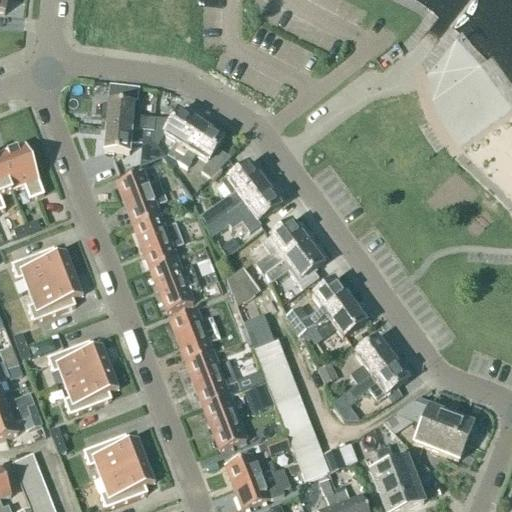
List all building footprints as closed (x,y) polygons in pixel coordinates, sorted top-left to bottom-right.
[(109,88),(107,102),(122,103),(123,90),(109,88)] [(105,132),(152,135),(153,122),(137,121),(138,109),(107,107),(105,132)] [(176,166),(199,128),(177,115),(163,139),(175,146),(166,160),(176,166)] [(151,144),(151,145),(152,145),(156,145),(164,128),(153,122),(152,135),(151,144)] [(199,128),(176,166),(186,172),(194,159),(206,166),(200,176),(210,182),(230,161),(215,152),(221,143),(199,128)] [(151,144),(152,135),(105,132),(103,156),(127,158),(128,146),(151,148),(151,145),(151,144)] [(43,199),(23,147),(0,156),(0,167),(11,195),(23,191),(28,204),(43,199)] [(166,160),(161,162),(171,173),(176,166),(166,160)] [(0,199),(11,195),(0,167),(0,214),(4,213),(0,203),(0,199)] [(200,219),(205,232),(228,215),(263,189),(248,168),(220,189),(227,199),(200,219)] [(154,210),(165,205),(158,185),(147,189),(142,177),(116,188),(132,231),(159,221),(154,210)] [(279,210),(263,189),(228,215),(205,232),(209,243),(227,230),(230,234),(239,227),(248,238),(259,230),(256,227),(279,210)] [(132,231),(149,274),(175,264),(171,253),(182,248),(174,228),(163,232),(159,221),(132,231)] [(36,224),(24,229),(27,237),(39,233),(36,224)] [(270,260),(255,271),(262,280),(265,278),(271,274),(306,247),(291,226),(268,243),(262,248),(270,260)] [(24,229),(12,233),(15,242),(27,237),(24,229)] [(271,274),(265,278),(270,288),(278,283),(288,275),(301,293),(316,282),(312,276),(322,268),(306,247),(271,274)] [(16,285),(22,282),(27,296),(74,278),(65,256),(55,260),(52,253),(10,269),(16,285)] [(187,295),(199,291),(191,271),(180,275),(175,264),(149,274),(166,318),(192,307),(187,295)] [(241,273),(225,285),(235,312),(258,295),(241,273)] [(213,277),(204,280),(207,287),(216,283),(213,277)] [(82,300),(74,278),(27,296),(32,309),(26,311),(32,327),(74,311),(72,304),(82,300)] [(313,332),(348,305),(333,285),(311,301),(319,313),(306,322),(313,332)] [(364,327),(348,305),(313,332),(302,340),(310,352),(335,334),(342,343),(364,327)] [(306,322),(298,311),(284,322),(297,342),(301,339),(302,340),(313,332),(306,322)] [(218,343),(214,332),(211,322),(200,327),(195,315),(169,325),(185,368),(212,358),(207,347),(218,343)] [(21,338),(12,341),(17,353),(25,350),(21,338)] [(356,390),(391,364),(376,343),(353,359),(362,371),(349,380),(356,390)] [(257,364),(280,355),(277,345),(253,355),(257,364)] [(52,378),(57,376),(62,389),(109,371),(101,349),(91,353),(88,346),(46,363),(52,378)] [(0,375),(17,369),(10,350),(0,354),(0,362),(2,368),(0,368),(0,375)] [(25,350),(17,353),(21,365),(30,362),(25,350)] [(261,374),(284,365),(280,355),(257,364),(261,374)] [(185,368),(202,412),(228,401),(224,390),(235,386),(227,365),(216,370),(212,358),(185,368)] [(407,385),(391,364),(356,390),(346,397),(353,406),(363,399),(376,390),(384,401),(407,385)] [(264,383),(288,374),(284,365),(261,374),(264,383)] [(0,398),(1,398),(0,394),(0,385),(8,382),(12,383),(21,380),(17,369),(0,375),(0,398)] [(336,384),(329,369),(317,375),(324,389),(336,384)] [(108,397),(118,393),(109,371),(62,389),(68,403),(62,405),(68,420),(110,404),(108,397)] [(268,393),(292,384),(288,374),(264,383),(268,393)] [(259,377),(250,381),(254,392),(263,388),(259,377)] [(272,403),(295,394),(292,384),(268,393),(272,403)] [(265,390),(251,395),(259,415),(273,410),(265,390)] [(275,412),(299,403),(295,394),(272,403),(275,412)] [(332,407),(331,408),(344,426),(356,426),(357,426),(347,412),(353,408),(352,407),(353,406),(346,397),(332,407)] [(0,420),(32,408),(28,399),(11,405),(12,407),(6,410),(1,398),(0,398),(0,420)] [(228,401),(202,412),(219,455),(245,445),(228,401)] [(279,422),(303,413),(299,403),(275,412),(279,422)] [(421,428),(465,445),(471,429),(452,421),(453,418),(434,411),(433,414),(413,406),(396,418),(413,425),(421,428)] [(32,408),(0,420),(0,444),(17,438),(12,426),(16,425),(17,426),(21,425),(25,435),(40,430),(32,408)] [(283,432),(307,423),(303,413),(279,422),(283,432)] [(394,438),(413,425),(396,418),(383,426),(394,438)] [(287,442),(310,433),(307,423),(283,432),(287,442)] [(458,464),(465,445),(421,428),(414,447),(458,464)] [(57,431),(48,435),(53,447),(61,443),(57,431)] [(290,451),(314,442),(310,433),(287,442),(290,451)] [(268,461),(289,453),(284,438),(262,446),(268,461)] [(88,472),(93,469),(98,483),(145,465),(137,443),(127,447),(124,440),(82,456),(88,472)] [(294,461),(318,452),(314,442),(290,451),(294,461)] [(61,443),(53,447),(57,459),(66,455),(61,443)] [(381,453),(403,511),(408,511),(423,507),(406,462),(394,467),(388,451),(381,453)] [(327,477),(320,459),(318,452),(294,461),(297,468),(300,475),(304,486),(327,477)] [(374,456),(380,472),(369,476),(383,511),(403,511),(381,453),(374,456)] [(337,454),(322,460),(328,475),(344,469),(337,454)] [(15,475),(35,467),(31,458),(11,466),(15,475)] [(224,470),(233,492),(274,476),(271,466),(256,472),(251,460),(224,470)] [(143,490),(154,486),(145,465),(98,483),(104,496),(98,498),(103,511),(108,511),(146,497),(143,490)] [(18,484),(38,476),(35,467),(15,475),(18,484)] [(297,468),(287,471),(290,479),(300,475),(297,468)] [(274,476),(233,492),(240,511),(248,511),(283,499),(281,495),(289,492),(282,473),(274,476)] [(0,511),(7,511),(5,511),(1,511),(0,507),(0,503),(10,500),(0,474),(0,511)] [(22,492),(42,485),(38,476),(18,484),(22,492)] [(326,482),(318,485),(324,502),(332,499),(326,482)] [(25,500),(45,493),(42,485),(22,492),(25,500)] [(29,510),(49,503),(45,493),(25,500),(29,510)] [(334,498),(339,511),(364,511),(360,500),(348,505),(344,495),(334,498)] [(339,511),(334,498),(332,499),(324,502),(328,511),(339,511)] [(29,511),(50,511),(52,511),(49,503),(29,510),(29,511)]
